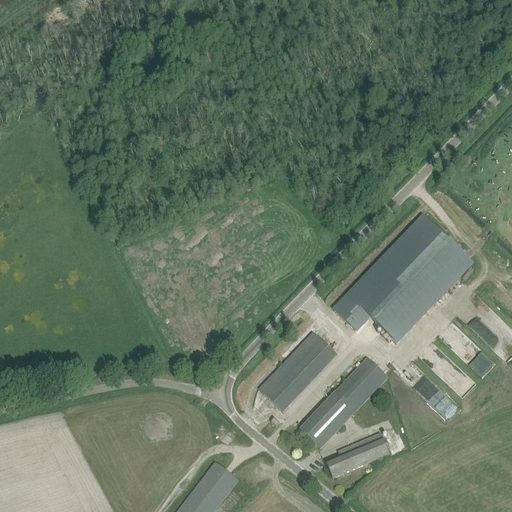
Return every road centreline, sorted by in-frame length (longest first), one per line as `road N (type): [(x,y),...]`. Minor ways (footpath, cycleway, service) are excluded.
road 1 (unclassified): [(215,396),(511,83)]
road 2 (unclassified): [(0,410),(129,382),(215,396)]
road 3 (unclassified): [(347,511),(215,396)]
